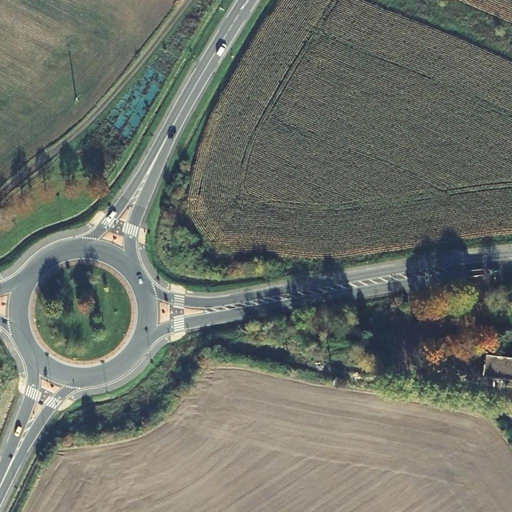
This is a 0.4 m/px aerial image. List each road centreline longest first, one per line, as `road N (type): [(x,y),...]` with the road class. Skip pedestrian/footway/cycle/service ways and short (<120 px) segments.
road 1 (tertiary): [(140,344),(197,321),(511,270)]
road 2 (tertiary): [(511,252),(221,301),(183,300),(142,286)]
road 3 (track): [(0,199),(97,114),(192,0)]
road 4 (primary): [(175,120),(111,217),(75,248)]
road 5 (primary): [(130,269),(134,222),(175,120)]
road 6 (primary): [(0,486),(57,400),(94,377)]
road 7 (primary): [(247,0),(175,120)]
road 8 (primary): [(32,354),(31,396),(0,485)]
